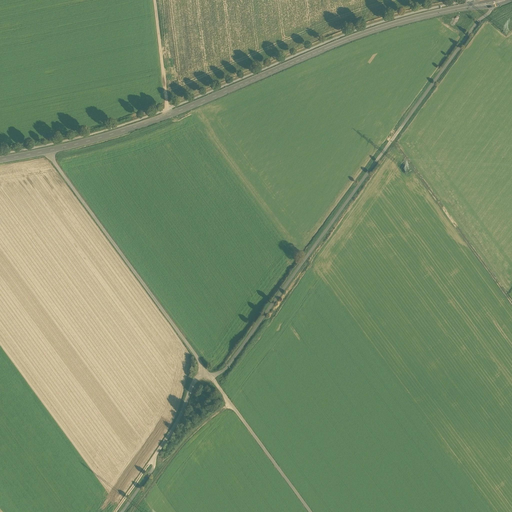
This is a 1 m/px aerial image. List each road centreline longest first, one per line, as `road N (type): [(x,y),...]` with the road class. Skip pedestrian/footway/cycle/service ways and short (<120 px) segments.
road 1 (secondary): [(0,159),(98,139),(375,30),(506,0)]
road 2 (track): [(204,369),(43,145)]
road 3 (track): [(391,140),(511,304)]
road 4 (track): [(308,511),(210,377)]
road 5 (track): [(132,511),(191,432),(228,403)]
